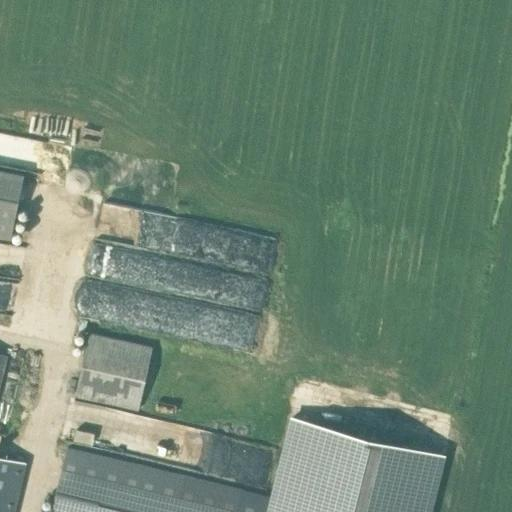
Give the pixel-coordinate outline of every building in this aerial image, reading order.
[(0,169),(0,236),(10,239),(24,174),(0,169)] [(120,247),(133,249),(134,238),(158,241),(161,217),(124,213),(120,247)] [(196,339),(248,346),(252,317),(199,310),(196,339)] [(151,347),(89,333),(75,395),(137,410),(151,347)] [(0,511),(13,511),(25,462),(0,455),(0,380),(6,354),(0,352),(0,511)] [(272,498),(243,491),(237,511),(427,511),(441,454),(291,417),(272,498)] [(266,484),(274,447),(235,440),(231,460),(235,461),(232,477),(266,484)] [(50,511),(237,511),(243,491),(66,448),(50,511)]
